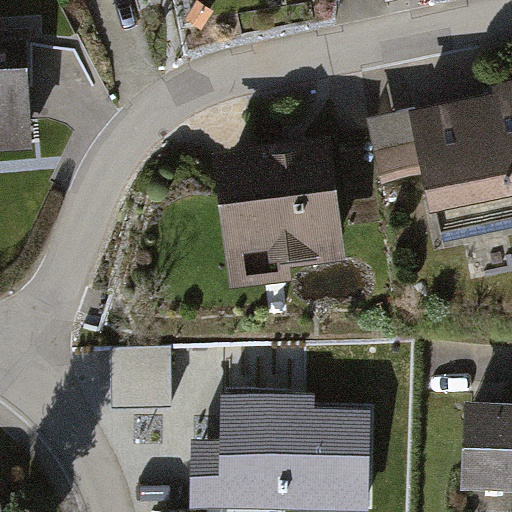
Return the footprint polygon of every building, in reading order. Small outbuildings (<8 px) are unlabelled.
[(0,150),(36,149),(30,43),(0,44),(0,150)] [(511,192),(511,74),(423,95),(448,207),(511,192)] [(345,262),(330,139),(214,152),(229,276),(345,262)] [(179,401),(179,340),(119,340),(119,401),(179,401)] [(511,482),(511,392),(469,390),(463,479),(511,482)] [(372,506),(372,411),(232,410),(232,445),(199,445),(198,505),(372,506)]
